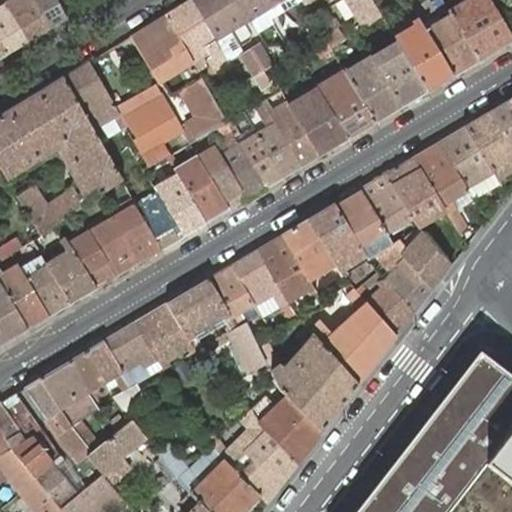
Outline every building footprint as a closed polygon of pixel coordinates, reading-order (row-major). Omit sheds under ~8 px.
[(6,1),(30,40),(51,27),(34,0),(9,0),(6,1)] [(58,0),(34,0),(51,27),(67,18),(58,0)] [(191,0),(165,16),(185,51),(191,61),(194,66),(206,59),(214,73),(228,64),(191,0)] [(191,0),(228,64),(237,59),(223,37),(283,0),(191,0)] [(370,0),(344,0),(363,29),(376,20),(381,17),(372,2),(370,0)] [(479,62),(511,42),(511,36),(489,0),(466,0),(448,11),(450,15),(479,62)] [(0,37),(9,53),(30,40),(6,1),(0,5),(0,37)] [(453,77),(479,62),(450,15),(424,31),(453,77)] [(165,16),(130,38),(133,42),(151,71),(158,67),(185,51),(165,16)] [(347,20),(348,22),(355,33),(363,29),(354,16),(347,20)] [(384,22),(381,17),(376,20),(379,26),(384,22)] [(329,20),(316,28),(323,38),(335,30),(329,20)] [(427,92),(453,77),(424,31),(418,20),(412,24),(413,25),(393,37),(396,42),(427,92)] [(335,30),(323,38),(329,47),(341,39),(335,30)] [(0,58),(9,53),(0,37),(0,58)] [(329,47),(323,38),(312,45),(321,58),(322,58),(331,52),(329,47)] [(401,108),(427,92),(396,42),(380,52),(384,58),(374,64),(401,108)] [(239,56),(252,78),(261,72),(270,66),(257,43),(239,56)] [(118,45),(113,48),(116,53),(118,57),(123,54),(118,45)] [(158,67),(151,71),(156,80),(160,78),(191,61),(185,51),(158,67)] [(331,52),(322,58),(328,67),(337,61),(331,52)] [(370,57),(367,52),(358,56),(358,60),(360,64),(353,68),(350,63),(341,68),(343,71),(375,123),(401,108),(374,64),(370,57)] [(384,58),(380,52),(370,57),(374,64),(384,58)] [(100,56),(89,62),(98,78),(109,71),(100,56)] [(89,62),(63,79),(92,129),(118,113),(98,78),(89,62)] [(343,71),(316,88),(348,140),(375,123),(343,71)] [(261,72),(252,78),(257,86),(266,80),(261,72)] [(137,137),(133,139),(148,167),(165,157),(170,155),(171,153),(189,143),(195,140),(207,133),(209,132),(217,128),(225,123),(227,122),(201,78),(188,86),(182,89),(199,116),(181,127),(157,86),(119,108),(137,137)] [(63,79),(0,117),(0,167),(5,176),(8,181),(21,173),(26,170),(30,167),(43,160),(52,155),(56,152),(57,152),(61,149),(66,158),(84,194),(77,198),(74,195),(46,206),(34,186),(18,197),(40,235),(56,224),(71,215),(75,211),(81,208),(122,180),(92,129),(63,79)] [(348,140),(316,88),(288,105),(320,156),(348,140)] [(265,100),(261,102),(301,167),(320,156),(288,105),(286,102),(272,110),(265,100)] [(511,100),(489,113),(511,148),(511,100)] [(261,102),(254,107),(265,127),(256,132),(284,177),(301,167),(261,102)] [(511,148),(489,113),(466,127),(494,174),(502,185),(507,195),(511,187),(502,169),(511,162),(511,148)] [(230,120),(227,122),(225,123),(238,143),(242,141),(230,120)] [(238,143),(225,123),(217,128),(224,139),(214,145),(247,199),(266,188),(238,143)] [(466,127),(439,143),(468,190),(494,174),(466,127)] [(242,141),(238,143),(266,188),(284,177),(256,132),(242,141)] [(439,143),(413,158),(448,217),(449,219),(458,214),(476,203),(470,193),(468,190),(439,143)] [(247,199),(214,145),(213,144),(196,155),(198,158),(229,209),(247,199)] [(174,170),(178,178),(207,223),(229,209),(198,158),(197,156),(174,170)] [(413,158),(387,174),(418,227),(439,215),(442,220),(448,217),(413,158)] [(387,174),(360,190),(393,245),(400,240),(393,230),(407,221),(414,232),(419,228),(418,227),(387,174)] [(178,178),(156,192),(184,236),(207,223),(178,178)] [(360,190),(335,205),(360,248),(372,241),(379,253),(393,245),(360,190)] [(156,192),(134,205),(161,250),(184,236),(156,192)] [(161,250),(134,205),(89,233),(116,277),(144,260),(161,250)] [(335,205),(309,220),(336,266),(343,276),(368,261),(365,256),(360,248),(335,205)] [(88,219),(81,208),(75,211),(79,218),(82,222),(88,219)] [(79,218),(75,211),(71,215),(74,221),(79,218)] [(458,214),(449,219),(458,232),(466,227),(458,214)] [(71,215),(56,224),(60,230),(74,221),(71,215)] [(309,220),(283,235),(316,293),(322,289),(317,278),(336,266),(309,220)] [(56,224),(40,235),(37,237),(40,243),(61,231),(60,230),(56,224)] [(393,245),(400,253),(404,257),(432,290),(452,266),(426,234),(425,234),(422,231),(418,234),(406,247),(400,240),(393,245)] [(69,244),(96,288),(116,277),(89,233),(84,236),(75,241),(69,244)] [(65,238),(69,244),(75,241),(73,237),(71,235),(65,238)] [(283,235),(257,251),(283,295),(284,296),(297,286),(306,305),(318,296),(316,293),(283,235)] [(40,243),(37,237),(31,241),(34,246),(40,243)] [(70,303),(96,288),(69,244),(65,238),(59,242),(65,250),(45,263),(70,303)] [(34,246),(31,241),(26,244),(31,251),(35,248),(34,246)] [(391,272),(385,280),(385,282),(414,315),(432,290),(404,257),(400,253),(393,245),(379,253),(376,255),(391,272)] [(257,251),(232,266),(252,302),(258,312),(261,317),(287,301),(284,296),(283,295),(257,251)] [(365,256),(368,261),(374,257),(371,251),(365,256)] [(49,316),(70,303),(45,263),(41,257),(20,270),(49,316)] [(20,270),(17,266),(1,276),(0,273),(0,285),(27,329),(49,316),(20,270)] [(232,266),(209,280),(228,314),(245,304),(253,316),(258,312),(252,302),(232,266)] [(209,280),(167,304),(196,351),(201,348),(192,332),(220,316),(229,332),(236,329),(228,314),(209,280)] [(385,282),(364,301),(365,302),(396,338),(414,315),(385,282)] [(0,285),(0,345),(27,329),(0,285)] [(359,385),(396,338),(365,302),(364,301),(355,290),(346,298),(357,310),(320,342),(359,385)] [(167,304),(136,323),(155,357),(157,361),(163,370),(171,366),(166,358),(185,346),(190,354),(196,351),(167,304)] [(136,323),(104,342),(130,387),(137,384),(148,377),(144,368),(141,365),(155,357),(136,323)] [(246,323),(236,329),(229,332),(227,333),(247,372),(254,369),(257,375),(269,369),(268,366),(255,341),(246,323)] [(268,366),(269,369),(279,388),(323,433),(359,385),(320,342),(305,325),(295,333),(302,342),(283,366),(279,363),(277,367),(273,363),(268,366)] [(104,342),(87,351),(103,381),(112,376),(114,379),(116,377),(118,381),(118,384),(119,385),(123,391),(130,387),(104,342)] [(87,351),(72,360),(91,393),(98,389),(96,386),(103,381),(87,351)] [(511,511),(511,377),(481,353),(356,511),(446,511),(487,461),(511,480),(511,511)] [(41,379),(71,426),(79,421),(98,406),(91,393),(72,360),(41,379)] [(112,376),(103,381),(109,390),(119,385),(118,384),(118,381),(116,377),(114,379),(112,376)] [(77,461),(91,451),(71,426),(41,379),(25,389),(30,397),(44,417),(77,461)] [(123,391),(114,397),(126,413),(146,401),(140,388),(137,384),(130,387),(123,391)] [(298,464),(323,433),(279,388),(263,403),(261,401),(250,411),(255,419),(262,428),(298,464)] [(2,403),(0,403),(0,429),(11,449),(28,441),(15,423),(11,418),(8,413),(2,403)] [(212,432),(205,437),(214,449),(224,460),(267,504),(298,464),(262,428),(255,419),(250,411),(249,409),(239,419),(249,429),(227,451),(212,432)] [(29,410),(17,417),(34,438),(54,463),(61,456),(29,410)] [(15,423),(28,441),(32,439),(34,438),(17,417),(15,415),(11,418),(15,423)] [(100,446),(92,453),(87,457),(102,474),(134,511),(169,511),(124,459),(147,440),(131,420),(123,426),(117,431),(100,446)] [(79,421),(71,426),(91,451),(92,453),(100,446),(79,421)] [(113,427),(117,431),(123,426),(119,421),(113,427)] [(0,429),(0,455),(11,449),(0,429)] [(28,441),(11,449),(35,478),(53,463),(54,463),(34,438),(32,439),(28,441)] [(208,511),(260,511),(267,504),(224,460),(214,449),(191,473),(168,445),(158,453),(159,455),(168,467),(177,477),(190,494),(208,511)] [(159,455),(158,453),(153,447),(147,451),(153,459),(159,455)] [(15,488),(16,491),(33,477),(11,449),(0,455),(0,477),(4,475),(15,488)] [(54,463),(53,463),(58,470),(66,463),(61,456),(54,463)] [(53,463),(35,478),(57,505),(60,509),(78,494),(58,470),(53,463)] [(86,488),(66,463),(58,470),(78,494),(86,488)] [(171,482),(177,477),(168,467),(162,471),(171,482)] [(78,494),(60,509),(62,511),(103,511),(110,506),(114,511),(134,511),(102,474),(92,482),(86,488),(78,494)] [(33,477),(16,491),(18,493),(33,511),(48,511),(57,505),(35,478),(33,477)] [(208,511),(190,494),(185,499),(195,508),(190,511),(208,511)]
